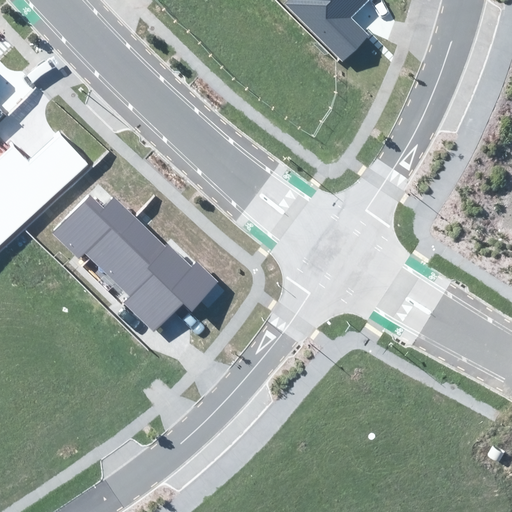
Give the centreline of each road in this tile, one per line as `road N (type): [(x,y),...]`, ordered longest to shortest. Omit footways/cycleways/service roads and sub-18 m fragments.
road 1 (residential): [(54,0),(171,129),(334,263)]
road 2 (residential): [(334,263),(236,390),(178,445),(84,511)]
road 3 (residential): [(461,0),(425,109),(334,263)]
road 4 (residential): [(334,263),(511,376)]
